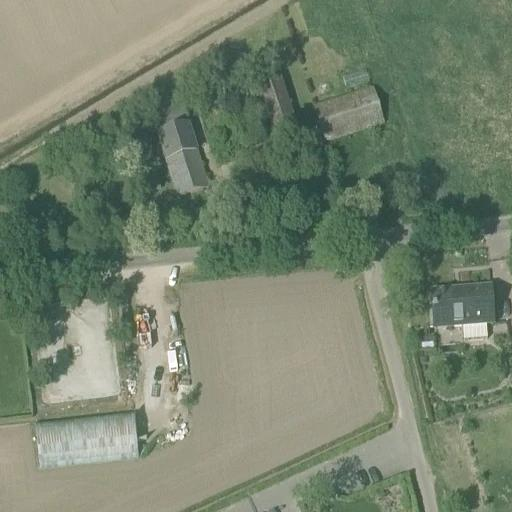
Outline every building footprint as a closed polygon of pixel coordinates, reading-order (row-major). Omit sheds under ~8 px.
[(276,77),(249,86),(265,137),(293,127),(276,77)] [(371,90),(314,107),(325,143),(383,125),(371,90)] [(182,108),(151,117),(177,199),(208,190),(182,108)] [(152,159),(145,130),(122,136),(129,165),(152,159)] [(279,141),(248,152),(253,167),(285,157),(279,141)] [(160,190),(155,169),(76,188),(82,214),(130,202),(129,197),(160,190)] [(430,293),(433,331),(493,326),(490,289),(430,293)] [(415,345),(416,357),(433,355),(432,343),(415,345)] [(138,459),(133,414),(34,425),(39,470),(138,459)]
